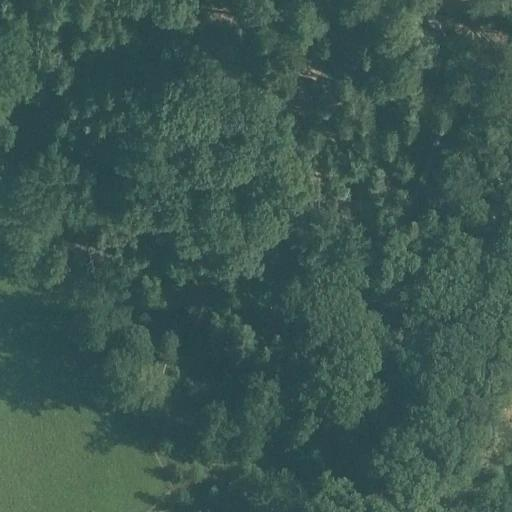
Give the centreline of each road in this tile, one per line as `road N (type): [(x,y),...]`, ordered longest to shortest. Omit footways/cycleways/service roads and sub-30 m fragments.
road 1 (track): [(316,511),(358,286),(458,70)]
road 2 (track): [(382,511),(511,278)]
road 3 (track): [(511,177),(423,0)]
